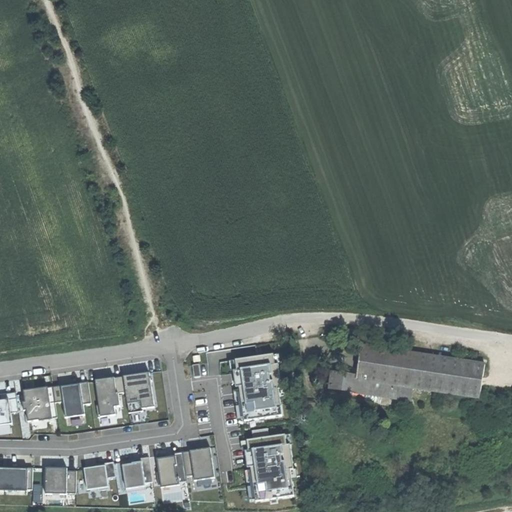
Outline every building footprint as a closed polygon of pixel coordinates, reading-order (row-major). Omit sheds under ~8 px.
[(363,345),(358,377),(334,373),(331,387),(367,394),(366,402),(381,404),(383,398),(410,400),(413,388),(482,399),(487,365),(363,345)] [(282,353),(239,358),(244,404),(238,404),(240,420),(288,416),(282,353)] [(154,373),(96,380),(101,416),(119,414),(118,406),(124,405),(123,394),(129,393),(131,405),(144,404),(145,410),(158,409),(154,373)] [(65,386),(67,417),(89,415),(88,403),(92,403),(90,383),(65,386)] [(56,387),(26,390),(29,421),(58,418),(56,400),(65,399),(64,388),(60,388),(61,395),(57,395),(56,387)] [(0,400),(0,434),(15,433),(11,399),(0,400)] [(252,501),(301,496),(294,434),(269,436),(268,430),(250,431),(256,486),(250,486),(252,501)] [(164,485),(219,478),(215,449),(160,455),(164,485)] [(153,458),(125,460),(127,488),(155,485),(153,458)] [(118,464),(86,466),(89,490),(113,488),(112,478),(119,477),(118,464)] [(0,490),(34,490),(34,468),(0,468),(0,490)] [(78,493),(77,468),(46,469),(47,494),(78,493)]
